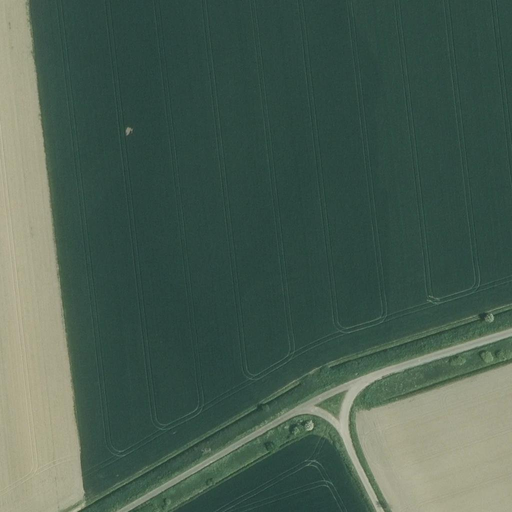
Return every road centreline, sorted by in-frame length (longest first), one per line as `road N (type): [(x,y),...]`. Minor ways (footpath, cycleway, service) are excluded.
road 1 (unclassified): [(114,511),(304,407)]
road 2 (unclassified): [(352,384),(511,330)]
